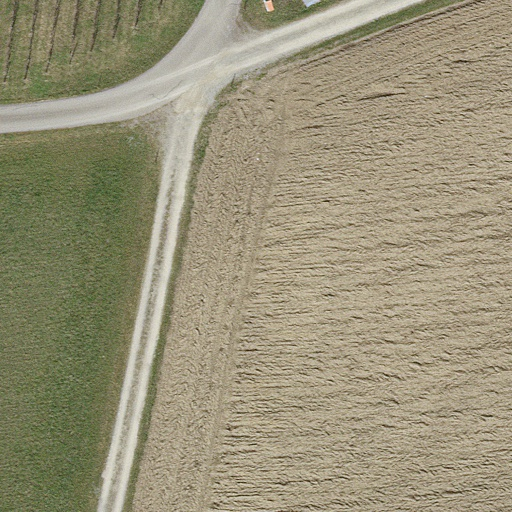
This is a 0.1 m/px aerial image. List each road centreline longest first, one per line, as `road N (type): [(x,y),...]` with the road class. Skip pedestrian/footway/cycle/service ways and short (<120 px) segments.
road 1 (track): [(113,511),(204,76),(239,0)]
road 2 (unclassified): [(395,0),(57,126),(0,128)]
